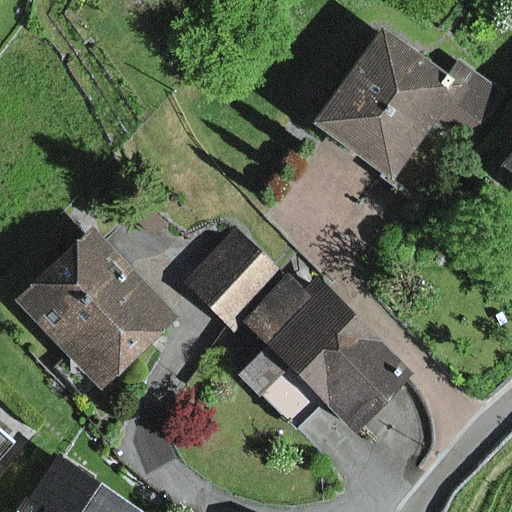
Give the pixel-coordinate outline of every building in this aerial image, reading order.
[(447,76),(378,25),(306,123),(387,183),(434,118),(463,140),(499,91),(459,61),(447,76)] [(511,145),(493,168),(511,183),(511,145)] [(172,315),(87,230),(15,302),(101,387),(172,315)] [(279,276),(236,233),(187,283),(231,325),(279,276)] [(411,374),(295,260),(279,276),(231,325),(347,439),(411,374)] [(0,469),(18,450),(0,433),(0,469)] [(127,511),(48,464),(18,511),(127,511)]
